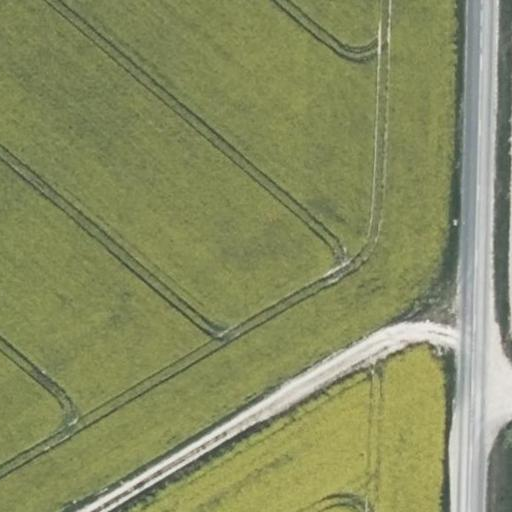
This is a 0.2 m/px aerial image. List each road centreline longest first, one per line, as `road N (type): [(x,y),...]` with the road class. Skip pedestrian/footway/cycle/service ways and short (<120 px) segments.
road 1 (tertiary): [(469,511),(485,0)]
road 2 (track): [(474,347),(416,335),(109,511)]
